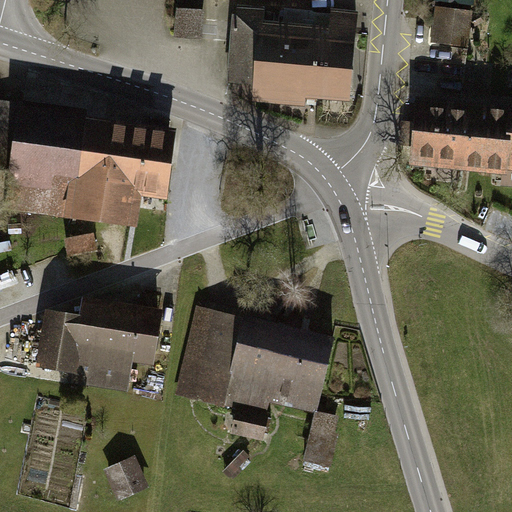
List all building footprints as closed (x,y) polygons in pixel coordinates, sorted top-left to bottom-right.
[(180,0),(176,37),(201,39),(204,0),(180,0)] [(265,12),(239,10),(234,76),(257,78),(256,89),(351,97),(357,14),(341,13),(341,16),(307,14),(307,12),(286,10),(284,27),(264,25),(265,12)] [(469,16),(439,12),(435,42),(465,46),(469,16)] [(413,159),(467,164),(472,110),(418,105),(416,124),(414,145),(413,159)] [(511,113),(472,110),(467,164),(506,167),(504,184),(511,184),(511,113)] [(23,116),(11,203),(130,220),(134,187),(145,188),(142,209),(166,212),(169,190),(162,189),(169,136),(23,116)] [(414,145),(416,124),(405,122),(403,144),(414,145)] [(52,318),(45,364),(73,370),(73,362),(124,370),(124,359),(130,360),(131,353),(153,357),(159,315),(84,303),(81,316),(52,318)] [(201,308),(180,391),(264,411),(268,394),(319,407),(335,341),(201,308)] [(263,416),(238,411),(234,430),(259,435),(263,416)] [(337,416),(317,411),(306,460),(327,464),(337,416)] [(122,498),(146,488),(133,459),(109,469),(122,498)]
